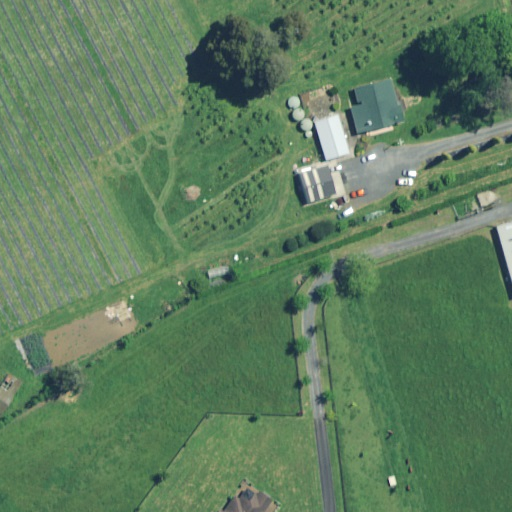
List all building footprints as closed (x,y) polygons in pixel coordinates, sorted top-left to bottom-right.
[(398,114),(390,81),(353,90),(357,106),(350,108),(356,134),(395,124),(393,115),(398,114)] [(348,154),(337,115),(313,122),(324,161),(348,154)] [(335,196),(327,166),(295,175),(304,205),(335,196)] [(511,290),(511,213),(490,221),(511,290)] [(0,414),(21,384),(7,374),(0,383),(0,414)] [(262,511),(271,501),(247,483),(237,496),(233,493),(219,511),(262,511)]
